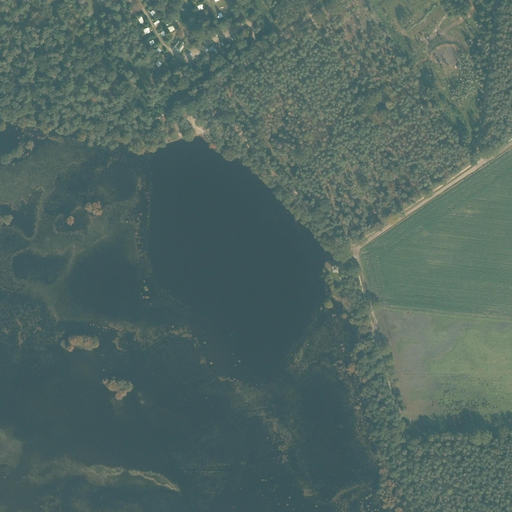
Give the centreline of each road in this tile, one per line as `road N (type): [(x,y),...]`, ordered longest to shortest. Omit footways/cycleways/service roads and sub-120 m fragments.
road 1 (track): [(339,249),(371,310),(410,448),(428,456)]
road 2 (track): [(206,85),(339,249)]
road 3 (track): [(482,161),(339,249)]
road 4 (track): [(337,0),(206,85)]
